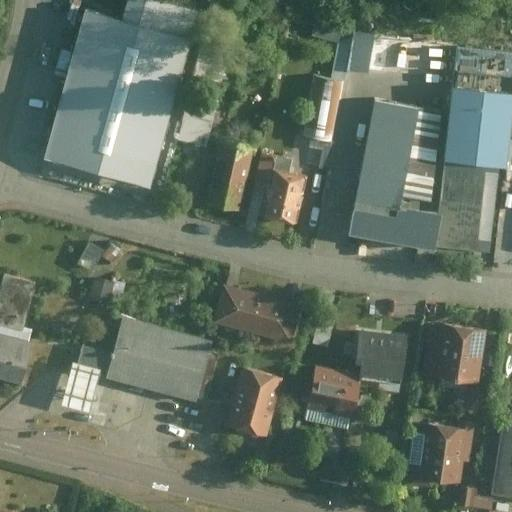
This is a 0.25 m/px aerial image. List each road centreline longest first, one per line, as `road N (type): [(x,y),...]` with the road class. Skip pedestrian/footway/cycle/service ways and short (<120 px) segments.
road 1 (residential): [(511,293),(255,257),(0,190)]
road 2 (residential): [(286,511),(0,442)]
